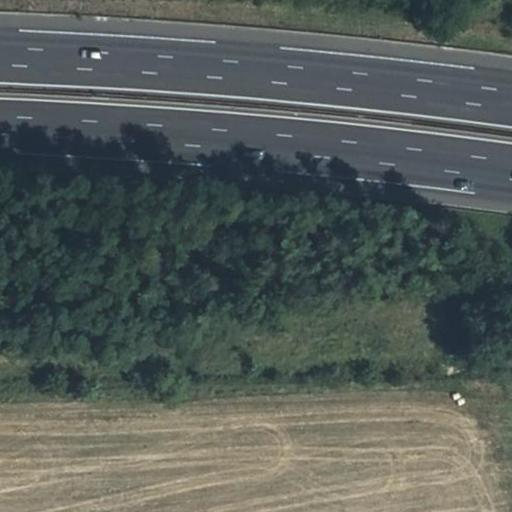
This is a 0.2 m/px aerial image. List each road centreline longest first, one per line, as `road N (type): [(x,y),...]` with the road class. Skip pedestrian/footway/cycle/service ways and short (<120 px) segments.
road 1 (motorway): [(0,128),(176,138),(511,175)]
road 2 (motorway): [(511,103),(0,60)]
